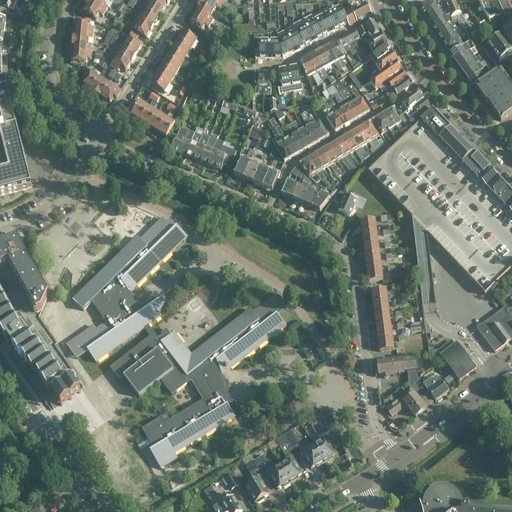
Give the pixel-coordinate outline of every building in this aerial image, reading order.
[(0,0),(0,14),(8,16),(9,10),(13,11),(14,12),(17,1),(12,0),(0,0)] [(107,1),(105,0),(89,0),(88,2),(105,12),(107,8),(104,6),(107,1)] [(148,7),(145,12),(158,20),(164,10),(147,0),(145,5),(148,7)] [(147,0),(164,10),(169,1),(168,0),(147,0)] [(203,0),(200,5),(213,13),(216,8),(220,10),(222,6),(213,0),(203,0)] [(351,12),(352,13),(356,23),(371,14),(366,4),(363,0),(358,0),(347,1),(351,12)] [(495,19),(487,1),(477,2),(487,19),(490,25),(497,21),(495,19)] [(495,1),(487,1),(495,19),(498,18),(501,24),(506,21),(505,19),(495,1)] [(511,16),(504,1),(502,1),(495,1),(505,19),(511,16)] [(105,12),(88,2),(83,12),(95,20),(99,14),(102,17),(105,12)] [(468,28),(455,2),(445,3),(449,13),(451,19),(452,23),(457,20),(459,24),(460,23),(464,30),(468,28)] [(418,6),(426,18),(442,7),(444,9),(445,8),(443,3),(420,3),(418,6)] [(213,13),(200,5),(194,14),(211,24),(213,20),(210,18),(213,13)] [(278,7),(278,17),(291,17),(290,7),(278,7)] [(446,12),(445,8),(444,9),(442,7),(426,18),(431,26),(445,18),(444,16),(442,14),(446,12)] [(138,15),(136,19),(152,29),(158,20),(145,12),(142,17),(138,15)] [(346,28),(338,12),(329,17),(337,33),(346,28)] [(445,18),(431,26),(437,35),(450,26),(449,24),(452,23),(451,19),(449,13),(444,16),(445,18)] [(208,29),(211,24),(194,14),(188,24),(201,32),(205,26),(208,29)] [(337,33),(329,17),(320,22),(328,38),(337,33)] [(146,39),(152,29),(136,19),(133,23),(136,25),(133,31),(146,39)] [(75,20),(74,31),(93,33),(93,28),(89,28),(90,21),(75,20)] [(359,40),(368,35),(370,40),(382,34),(374,21),(363,27),(355,32),(359,40)] [(328,38),(320,22),(310,27),(319,43),(328,38)] [(437,35),(442,43),(456,34),(455,32),(458,31),(452,23),(449,24),(450,26),(437,35)] [(482,34),(490,30),(488,25),(480,29),(482,34)] [(319,43),(310,27),(302,31),(301,32),(309,46),(310,47),(319,43)] [(494,65),(499,62),(511,52),(511,27),(482,48),(494,65)] [(112,39),(115,35),(116,32),(111,29),(109,31),(108,31),(106,35),(112,39)] [(442,43),(448,52),(462,43),(459,39),(465,36),(461,29),(458,31),(455,32),(456,34),(442,43)] [(309,46),(301,32),(302,31),(301,30),(292,35),(300,50),(309,46)] [(92,38),(93,33),(74,31),(73,42),(88,44),(88,38),(92,38)] [(177,41),(191,50),(197,41),(183,32),(177,41)] [(359,40),(355,32),(338,41),(342,49),(344,54),(350,50),(352,54),(355,52),(351,44),(359,40)] [(124,45),(124,46),(137,54),(143,45),(136,41),(138,38),(131,34),(124,45)] [(371,58),(374,57),(388,47),(382,34),(370,40),(366,42),(371,52),(369,53),(368,51),(363,55),(364,56),(367,61),(371,58)] [(112,39),(106,35),(104,39),(103,45),(107,46),(109,44),(112,39)] [(300,50),(292,35),(282,40),(291,55),(300,50)] [(216,42),(206,37),(203,42),(213,48),(216,42)] [(291,55),(282,40),(273,45),(282,60),(291,55)] [(172,50),(186,59),(191,50),(177,41),(172,50)] [(73,42),(72,53),(91,55),(91,50),(87,50),(88,44),(73,42)] [(137,54),(124,46),(118,42),(116,46),(122,49),(118,55),(132,63),(133,61),(134,60),(136,58),(136,57),(137,54)] [(341,61),(344,59),(336,42),(329,46),(337,63),(341,70),(345,68),(341,61)] [(282,60),(273,45),(271,46),(268,46),(270,64),(275,64),(282,60)] [(466,48),(465,46),(450,55),(455,62),(474,49),(471,45),(466,48)] [(270,64),(268,46),(257,48),(259,66),(270,64)] [(337,63),(329,46),(321,50),(330,66),(337,63)] [(371,58),(376,66),(393,55),(388,47),(374,57),(371,58)] [(455,62),(460,69),(474,59),(472,57),(477,53),(474,49),(455,62)] [(167,59),(180,67),(186,59),(172,50),(167,59)] [(314,54),(323,70),(330,66),(321,50),(314,54)] [(90,60),(91,55),(72,53),(71,64),(86,66),(86,60),(90,60)] [(323,70),(314,54),(307,58),(319,80),(320,82),(327,78),(326,76),(323,70)] [(126,73),(132,63),(118,55),(118,56),(117,56),(110,67),(117,72),(119,69),(126,73)] [(376,66),(379,71),(380,74),(397,63),(396,61),(393,55),(376,66)] [(299,62),(301,67),(307,79),(312,76),(316,86),(320,84),(320,82),(319,80),(307,58),(299,62)] [(474,59),(460,69),(465,75),(483,62),(481,58),(476,62),(474,59)] [(161,67),(175,76),(180,67),(167,59),(161,67)] [(465,75),(469,82),(483,72),(481,69),(486,66),(483,62),(465,75)] [(354,71),(362,65),(360,63),(352,69),(354,71)] [(376,91),(381,86),(402,71),(397,63),(380,74),(370,82),(376,91)] [(156,76),(169,85),(175,76),(161,67),(156,76)] [(81,86),(91,92),(99,79),(99,78),(101,74),(96,71),(96,72),(89,68),(87,71),(83,78),(85,80),(81,86)] [(298,68),(288,70),(291,87),(301,86),(298,68)] [(291,87),(288,70),(278,71),(281,89),(291,87)] [(390,87),(393,91),(408,80),(403,73),(402,71),(381,86),(384,91),(390,87)] [(255,95),(263,95),(263,72),(255,72),(255,95)] [(263,72),(263,95),(270,95),(271,72),(263,72)] [(474,88),(475,88),(488,79),(483,72),(469,82),(474,88)] [(488,79),(475,88),(488,105),(489,104),(501,121),(511,113),(511,91),(498,72),(488,79)] [(121,78),(116,74),(113,79),(118,83),(121,78)] [(338,81),(335,75),(327,78),(330,85),(338,81)] [(169,85),(156,76),(150,85),(164,94),(169,85)] [(109,85),(99,79),(91,92),(94,93),(94,94),(96,96),(97,96),(101,98),(109,85)] [(390,100),(396,96),(412,86),(408,80),(393,91),(386,95),(390,100)] [(193,82),(189,89),(199,94),(202,87),(193,82)] [(339,93),(355,121),(362,117),(354,103),(350,105),(346,99),(347,98),(346,96),(349,94),(345,88),(344,89),(339,82),(332,87),(336,94),(339,93)] [(109,84),(109,85),(101,98),(109,103),(113,97),(116,99),(120,91),(109,84)] [(354,103),(362,117),(369,113),(360,99),(351,84),(345,88),(349,94),(351,93),(352,95),(353,95),(357,101),(354,103)] [(336,94),(332,87),(326,91),(331,98),(333,97),(336,94)] [(26,165),(6,89),(0,90),(0,195),(32,188),(26,165)] [(216,101),(218,95),(212,93),(209,99),(216,101)] [(340,111),(349,125),(355,121),(339,93),(336,94),(333,97),(338,104),(339,103),(343,109),(340,111)] [(367,102),(374,98),(371,93),(364,96),(367,102)] [(413,110),(424,101),(418,94),(394,110),(400,119),(405,115),(413,110)] [(218,95),(216,101),(222,104),(224,98),(218,95)] [(229,109),(232,101),(225,98),(222,106),(229,109)] [(229,109),(236,112),(239,104),(232,101),(229,109)] [(419,117),(425,113),(430,109),(424,101),(413,110),(405,115),(408,119),(416,113),(419,117)] [(327,104),(342,129),(349,125),(340,111),(336,113),(333,107),(334,106),(331,102),(327,104)] [(131,116),(140,122),(148,108),(139,103),(131,116)] [(326,119),(335,133),(342,129),(327,104),(324,107),(326,111),(322,113),(326,119)] [(246,107),(243,115),(254,119),(255,116),(259,118),(261,113),(246,107)] [(140,122),(149,127),(157,114),(148,108),(140,122)] [(400,119),(394,110),(387,114),(395,128),(403,124),(400,119)] [(430,263),(426,236),(488,170),(432,111),(399,142),(369,171),(367,173),(385,192),(389,196),(411,219),(417,261),(420,261),(421,264),(430,263)] [(149,127),(157,133),(166,119),(157,114),(149,127)] [(307,128),(303,130),(313,146),(320,142),(308,121),(304,114),(300,116),(307,128)] [(395,128),(387,114),(380,118),(388,132),(395,128)] [(308,121),(320,142),(328,137),(318,121),(314,123),(311,118),(308,121)] [(388,132),(380,118),(372,123),(381,136),(384,134),(388,141),(391,138),(388,132)] [(175,125),(166,119),(157,133),(166,138),(175,125)] [(269,122),(270,123),(292,159),(299,155),(289,138),(286,140),(273,120),(269,122)] [(281,159),(284,164),(292,159),(270,123),(267,126),(275,139),(271,142),(274,147),(281,159)] [(291,125),(306,150),(313,146),(303,130),(300,132),(295,123),(291,125)] [(379,138),(371,124),(364,128),(376,148),(375,148),(377,151),(380,149),(384,145),(382,142),(378,145),(375,140),(379,138)] [(289,138),(299,155),(306,150),(291,125),(287,127),(292,137),(289,138)] [(171,151),(178,154),(187,131),(182,128),(179,130),(176,136),(173,135),(171,136),(166,149),(171,150),(171,151)] [(252,128),(250,133),(261,138),(263,134),(252,128)] [(364,128),(357,132),(365,146),(368,144),(371,149),(370,150),(369,152),(371,155),(377,151),(375,148),(376,148),(364,128)] [(187,131),(178,154),(185,157),(195,133),(187,131)] [(365,146),(357,132),(350,136),(364,161),(369,158),(366,154),(365,155),(361,148),(365,146)] [(185,157),(192,160),(202,136),(195,133),(185,157)] [(202,135),(202,136),(192,160),(199,163),(209,138),(202,135)] [(206,166),(217,140),(218,137),(214,136),(212,139),(209,138),(199,163),(206,166)] [(364,161),(350,136),(343,140),(351,154),(354,152),(360,163),(364,161)] [(206,166),(213,168),(222,147),(223,143),(217,140),(206,166)] [(351,154),(343,140),(336,144),(352,173),(355,169),(348,156),(351,154)] [(352,173),(336,144),(329,148),(337,163),(340,161),(350,175),(352,173)] [(222,147),(213,168),(221,171),(223,165),(230,168),(236,153),(222,147)] [(281,159),(274,147),(270,157),(280,162),(281,159)] [(337,163),(329,148),(322,153),(337,179),(342,176),(338,170),(337,171),(333,165),(337,163)] [(250,162),(252,158),(254,152),(249,150),(245,160),(240,157),(233,175),(243,179),(250,162)] [(341,185),(337,179),(322,153),(315,157),(323,171),(326,169),(330,175),(329,176),(333,182),(334,181),(337,185),(335,186),(337,188),(341,185)] [(323,171),(315,157),(308,161),(318,178),(321,181),(324,179),(320,172),(323,171)] [(252,158),(250,162),(243,179),(252,184),(260,166),(261,162),(252,158)] [(318,178),(308,161),(299,166),(309,179),(312,177),(316,183),(314,184),(322,188),(326,185),(321,181),(318,178)] [(252,184),(262,188),(269,170),(260,166),(252,184)] [(298,167),(290,173),(294,177),(300,179),(303,174),(298,167)] [(272,192),(279,175),(269,170),(262,188),(272,192)] [(511,195),(499,182),(488,170),(426,236),(429,238),(476,288),(484,296),(504,277),(511,268),(511,195)] [(297,185),(290,200),(300,204),(309,184),(309,182),(306,178),(302,176),(299,185),(297,185)] [(281,196),(282,197),(290,200),(297,185),(287,180),(281,196)] [(309,184),(300,204),(309,208),(318,188),(309,184)] [(329,189),(336,193),(338,190),(333,184),(329,189)] [(318,187),(318,188),(309,208),(319,213),(330,199),(333,194),(318,187)] [(345,194),(341,190),(332,201),(336,205),(345,194)] [(353,195),(347,192),(338,212),(349,218),(357,202),(351,199),(353,195)] [(88,352),(97,364),(144,331),(147,335),(152,331),(149,327),(171,311),(162,299),(153,305),(150,301),(140,308),(137,303),(139,302),(135,297),(134,298),(130,293),(144,279),(145,279),(187,240),(170,222),(168,225),(163,220),(140,242),(138,240),(73,301),(84,312),(92,304),(106,324),(96,331),(93,327),(67,346),(77,360),(88,352)] [(361,235),(375,233),(374,221),(369,222),(367,221),(365,221),(364,222),(360,223),(361,235)] [(375,233),(361,235),(363,247),(377,245),(375,233)] [(0,333),(6,342),(7,340),(20,358),(21,357),(34,375),(36,374),(48,391),(53,388),(55,392),(52,394),(61,407),(81,393),(72,380),(66,384),(50,361),(48,362),(36,345),(34,346),(22,328),(20,329),(14,320),(0,294),(0,268),(10,265),(37,315),(42,312),(49,298),(18,242),(0,248),(0,333)] [(377,245),(363,247),(364,259),(378,257),(377,245)] [(366,271),(380,269),(378,257),(364,259),(366,271)] [(380,269),(366,271),(368,283),(381,281),(380,269)] [(372,305),(386,303),(385,291),(380,291),(379,290),(377,290),(376,292),(371,292),(372,305)] [(177,461),(173,455),(235,419),(227,407),(234,403),(229,389),(231,389),(228,381),(226,382),(224,377),(286,328),(277,317),(288,308),(278,295),(252,314),(250,311),(190,357),(174,335),(171,337),(166,331),(161,335),(162,336),(157,340),(152,331),(147,335),(150,338),(111,369),(120,381),(124,378),(139,398),(161,382),(172,396),(191,382),(203,401),(165,424),(162,419),(142,430),(154,450),(151,452),(162,470),(177,461)] [(372,305),(374,317),(388,315),(386,303),(372,305)] [(511,322),(502,310),(476,328),(494,353),(511,339),(511,322)] [(374,317),(376,329),(390,327),(388,315),(374,317)] [(420,326),(409,328),(410,335),(421,333),(420,326)] [(377,341),(391,339),(390,327),(376,329),(377,341)] [(391,339),(377,341),(379,353),(393,351),(391,339)] [(456,343),(439,356),(458,381),(475,369),(456,343)] [(413,360),(376,365),(378,377),(385,376),(385,379),(393,378),(393,375),(403,374),(403,373),(407,373),(409,383),(408,383),(409,389),(411,392),(415,398),(418,397),(421,395),(425,391),(417,380),(415,380),(414,372),(415,372),(413,360)] [(427,393),(425,391),(421,395),(428,404),(433,401),(434,403),(436,401),(437,402),(441,399),(440,398),(447,393),(440,383),(427,393)] [(415,398),(411,392),(406,396),(405,395),(385,411),(390,417),(404,406),(408,411),(409,410),(414,418),(425,410),(423,408),(428,404),(421,395),(418,397),(415,398)] [(320,443),(313,447),(323,464),(331,459),(330,458),(334,455),(323,435),(335,428),(329,417),(330,416),(304,431),(310,443),(319,437),(320,440),(319,440),(320,443)] [(287,441),(292,450),(298,447),(300,451),(300,452),(310,469),(315,467),(316,468),(323,464),(313,447),(306,451),(305,449),(303,450),(295,437),(287,441)] [(286,463),(279,467),(289,484),(297,480),(296,478),(301,475),(290,457),(289,458),(287,453),(292,450),(287,441),(278,447),(286,460),(285,461),(286,463)] [(261,457),(253,462),(258,470),(264,467),(266,472),(265,472),(276,490),(281,487),(282,489),(289,484),(279,467),(272,471),(271,469),(269,470),(261,457)] [(244,467),(252,480),(251,481),(252,484),(245,488),(255,505),(263,500),(262,498),(267,495),(256,478),(255,478),(253,474),(258,470),(253,462),(244,467)] [(224,480),(231,490),(237,486),(231,476),(224,480)] [(210,500),(217,496),(212,487),(205,491),(210,500)] [(481,511),(468,511),(468,508),(462,507),(461,502),(459,497),(455,493),(450,490),(445,489),(440,489),(434,490),(430,493),(426,497),(424,502),(423,508),(423,511),(481,511)] [(240,511),(231,497),(221,503),(212,508),(214,511),(240,511)]
